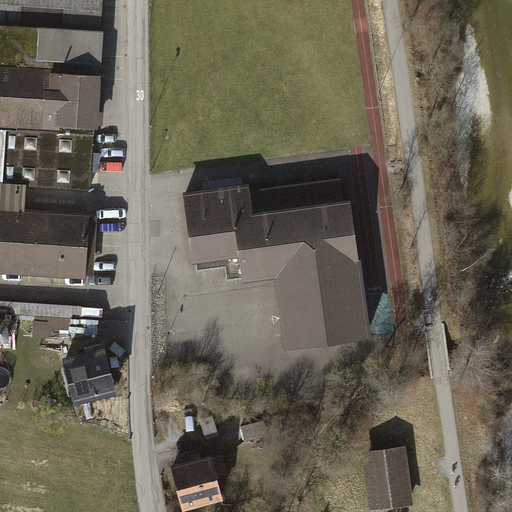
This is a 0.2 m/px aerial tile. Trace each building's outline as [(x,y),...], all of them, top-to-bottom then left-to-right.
[(0,0),(0,118),(19,119),(96,124),(103,0),(0,0)] [(0,270),(86,276),(88,215),(0,208),(0,182),(89,189),(94,137),(18,130),(19,119),(0,118),(0,270)] [(250,182),(184,191),(193,262),(241,256),(244,280),(276,276),(286,348),(370,337),(352,199),(345,200),(342,177),(251,189),(250,182)] [(83,306),(0,300),(0,313),(82,319),(83,306)] [(107,347),(65,358),(77,404),(119,393),(107,347)] [(363,452),(372,511),(412,505),(404,446),(363,452)] [(185,511),(225,500),(213,455),(173,466),(185,511)]
